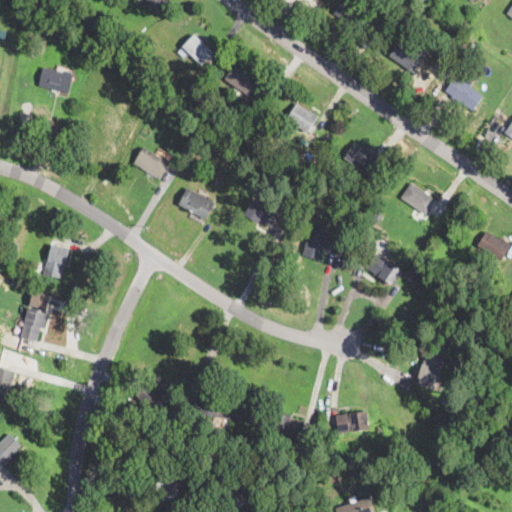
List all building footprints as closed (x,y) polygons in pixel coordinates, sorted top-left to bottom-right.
[(153,12),(145,0),(166,0),(168,2),(153,12)] [(360,34),(349,26),(347,29),(340,24),(342,20),(333,14),(343,0),(345,0),(371,19),(360,34)] [(127,29),(122,34),(118,29),(123,25),(127,29)] [(132,37),(126,43),(121,38),(127,32),(132,37)] [(201,40),(201,39),(203,41),(203,42),(214,53),(202,65),(183,46),(195,34),(201,40)] [(413,73),(389,56),(402,38),(426,55),(413,73)] [(478,44),(475,49),(470,46),(473,41),(478,44)] [(247,95),(224,79),(235,64),(257,80),(247,95)] [(68,93),(38,86),(43,67),(73,75),(68,93)] [(474,82),(471,87),(483,95),(474,110),(463,103),(462,105),(451,98),(453,96),(446,92),(456,77),(462,81),(464,77),(474,82)] [(309,112),(310,110),(318,116),(307,134),(286,120),(297,104),(309,112)] [(354,143),(365,150),(366,148),(377,156),(375,158),(383,163),(372,178),(344,158),(354,143)] [(160,180),(134,163),(144,147),(170,163),(160,180)] [(308,165),(302,161),(307,151),(314,155),(308,165)] [(425,214),(401,197),(411,183),(435,200),(425,214)] [(205,220),(178,205),(188,188),(214,202),(205,220)] [(272,202),(269,207),(280,214),(272,228),(260,221),(259,223),(245,215),(255,198),(262,202),(264,198),(272,202)] [(378,226),(371,222),(377,211),(384,215),(378,226)] [(336,253),(323,250),(321,260),(303,256),(309,228),(341,236),(336,253)] [(486,231),(499,239),(500,237),(511,244),(500,261),(477,246),(486,231)] [(66,266),(64,266),(60,279),(43,275),(51,243),(71,248),(66,266)] [(393,286),(367,268),(377,253),(403,271),(393,286)] [(410,259),(410,258),(424,268),(415,282),(406,276),(410,270),(405,266),(407,263),(402,260),(405,256),(410,259)] [(0,262),(8,265),(3,275),(0,273),(0,262)] [(475,288),(470,294),(465,290),(469,284),(475,288)] [(48,312),(44,328),(41,327),(36,347),(22,343),(23,338),(21,337),(29,307),(48,312)] [(443,360),(434,390),(417,384),(419,378),(418,377),(422,364),(423,364),(426,354),(443,360)] [(12,386),(10,385),(7,401),(0,399),(0,367),(15,370),(12,386)] [(172,389),(148,409),(136,394),(149,383),(152,386),(162,377),(172,389)] [(230,420),(197,415),(196,419),(186,418),(189,394),(219,398),(219,401),(232,402),(230,420)] [(338,434),(335,415),(366,410),(369,429),(338,434)] [(300,438),(272,430),(276,411),(292,415),(291,419),(304,423),(300,438)] [(152,437),(142,434),(144,427),(155,430),(152,437)] [(11,456),(13,458),(5,466),(3,464),(0,467),(0,443),(10,433),(22,445),(11,456)] [(175,502),(157,501),(158,491),(156,491),(158,475),(177,477),(175,502)] [(337,511),(336,508),(368,498),(372,511),(337,511)]
